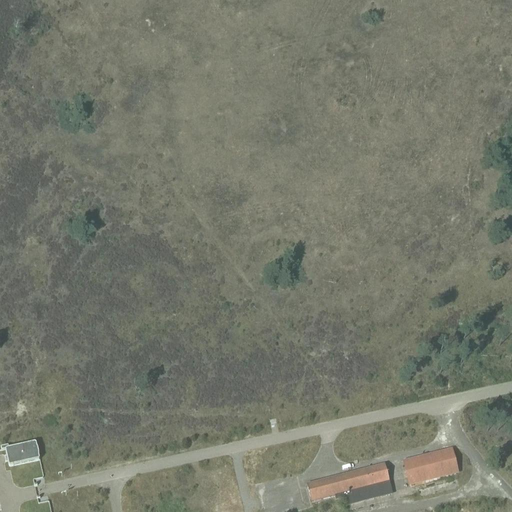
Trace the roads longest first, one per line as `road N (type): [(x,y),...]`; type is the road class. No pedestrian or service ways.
road 1 (unclassified): [(107,476),(439,401)]
road 2 (unclassified): [(439,401),(464,444),(511,497)]
